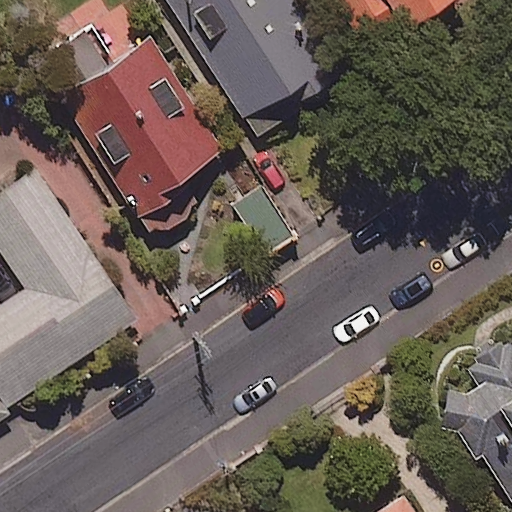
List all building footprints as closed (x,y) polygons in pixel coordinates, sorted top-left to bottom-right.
[(346,83),(291,0),(169,0),(177,11),(171,14),(255,142),(346,83)] [(346,0),(372,35),(393,20),(406,39),(459,0),(346,0)] [(150,45),(117,66),(61,101),(137,218),(225,161),(150,45)] [(0,425),(12,418),(6,408),(135,323),(35,172),(0,195),(0,251),(27,291),(0,308),(0,425)] [(294,239),(260,187),(233,205),(267,257),(294,239)] [(511,343),(510,341),(468,367),(479,385),(468,392),(447,389),(442,434),(455,436),(474,467),(483,461),(511,506),(511,343)] [(412,511),(401,494),(372,511),(412,511)]
